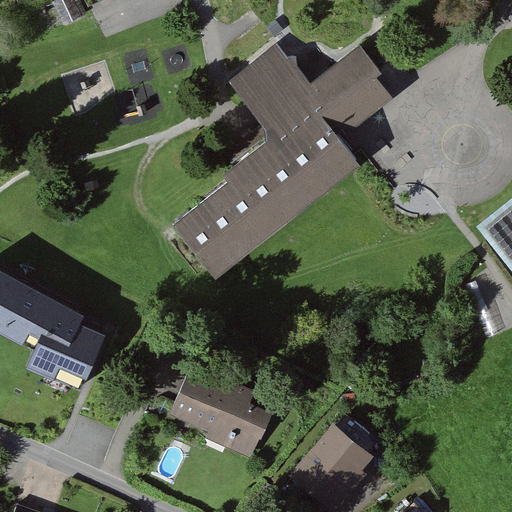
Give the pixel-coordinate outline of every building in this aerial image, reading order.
[(156,229),(196,278),(341,162),(323,140),(384,91),(350,49),(308,83),(269,36),(215,79),(265,141),(156,229)] [(511,194),(474,224),(511,270),(511,194)] [(84,316),(0,267),(0,331),(33,350),(27,368),(81,390),(104,335),(80,325),(84,316)] [(267,404),(182,370),(163,418),(249,451),(267,404)] [(331,427),(293,479),(338,511),(376,459),(331,427)]
